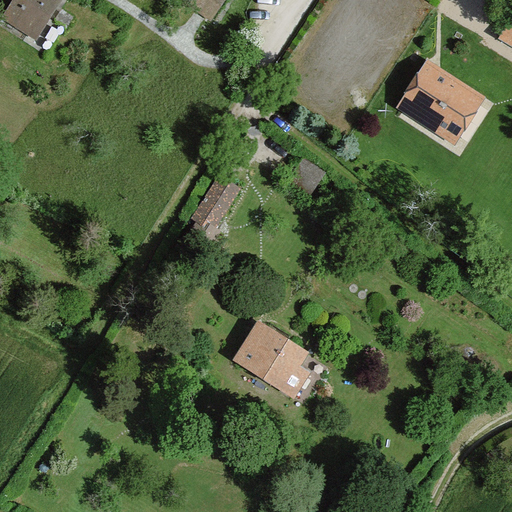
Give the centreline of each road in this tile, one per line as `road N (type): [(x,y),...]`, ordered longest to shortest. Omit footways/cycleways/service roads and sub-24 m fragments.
road 1 (track): [(253,88),(0,487)]
road 2 (track): [(511,304),(272,114),(253,111),(263,58),(305,0)]
road 3 (track): [(511,418),(465,449),(424,511)]
